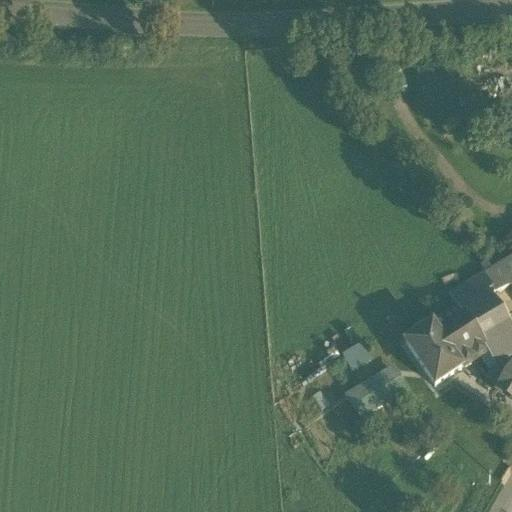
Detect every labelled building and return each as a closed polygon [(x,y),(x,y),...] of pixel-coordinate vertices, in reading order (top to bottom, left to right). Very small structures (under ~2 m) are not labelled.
[(511,265),(511,258),(484,277),(485,279),(511,265)] [(511,265),(485,279),(491,293),(493,297),(509,289),(511,287),(511,265)] [(511,331),(488,295),(491,293),(485,279),(484,277),(448,298),(457,313),(450,318),(479,360),(487,354),(496,367),(499,365),(511,356),(511,331)] [(405,347),(434,390),(461,372),(460,372),(479,360),(450,318),(432,329),(431,329),(405,347)] [(362,351),(343,363),(351,376),(370,364),(362,351)] [(487,354),(479,360),(487,372),(491,370),(496,367),(487,354)] [(499,391),(510,371),(499,365),(496,367),(491,370),(483,383),(499,391)] [(343,398),(346,402),(357,395),(393,374),(405,390),(368,411),(356,418),(359,423),(409,393),(393,368),(343,398)] [(511,370),(510,371),(499,391),(498,392),(511,400),(511,370)] [(357,395),(368,411),(405,390),(393,374),(357,395)] [(346,402),(356,418),(368,411),(357,395),(346,402)]
